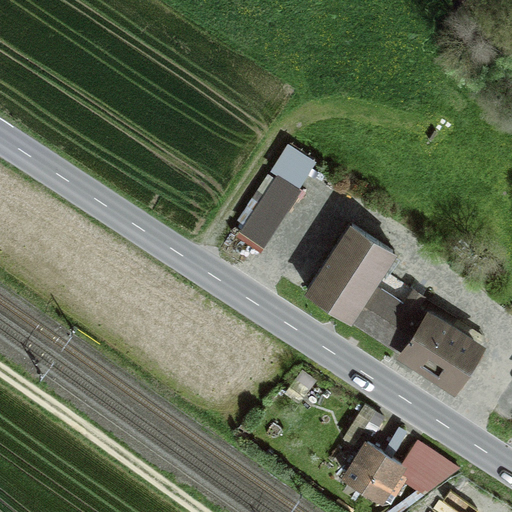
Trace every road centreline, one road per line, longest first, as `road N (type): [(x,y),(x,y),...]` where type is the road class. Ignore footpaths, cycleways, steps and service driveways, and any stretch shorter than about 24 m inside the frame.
road 1 (primary): [(0,136),(511,469)]
road 2 (track): [(0,364),(209,511)]
